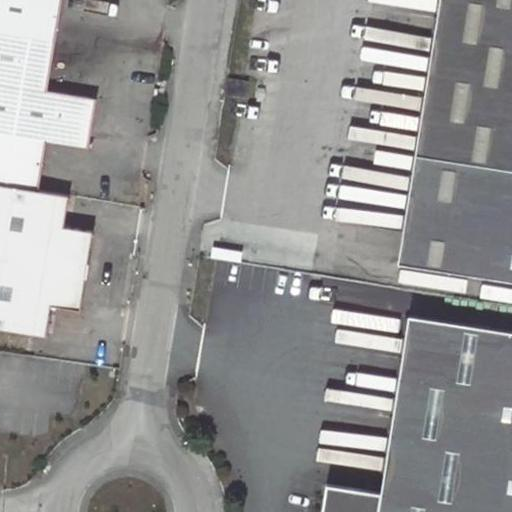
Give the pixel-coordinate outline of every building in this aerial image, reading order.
[(47,87),(59,0),(0,0),(0,130),(47,137),(89,144),(95,103),(87,93),(47,87)] [(511,280),(511,0),(439,0),(398,262),(511,280)] [(224,94),(246,97),(248,81),(227,79),(224,94)] [(0,180),(40,187),(47,137),(0,130),(0,180)] [(40,187),(0,180),(0,327),(49,335),(54,304),(83,308),(95,228),(66,223),(71,192),(40,187)] [(240,263),(242,252),(213,247),(211,258),(240,263)] [(511,511),(511,331),(407,315),(379,493),(324,484),(319,511),(511,511)]
